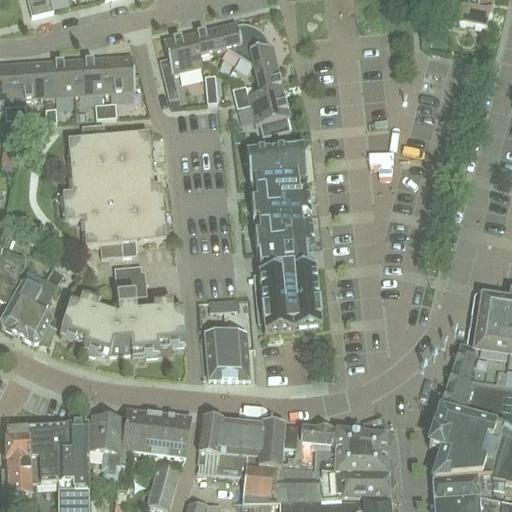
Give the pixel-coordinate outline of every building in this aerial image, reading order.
[(25,0),(31,21),(53,16),(48,0),(25,0)] [(488,10),(490,0),(459,0),(459,4),(457,4),(453,25),(485,32),(490,10),(488,10)] [(236,30),(235,27),(192,38),(201,72),(202,72),(199,61),(226,54),(238,62),(257,33),(253,31),(249,30),(245,29),(240,29),(236,30)] [(282,93),(271,50),(269,50),(268,46),(266,42),(263,39),(260,36),(257,33),(238,62),(252,70),(259,97),(247,100),(245,91),(232,94),(234,104),(282,93)] [(168,106),(179,103),(173,79),(201,72),(192,38),(162,45),(167,63),(158,66),(168,106)] [(134,96),(132,61),(101,63),(104,99),(134,96)] [(104,99),(101,63),(71,65),(74,101),(104,99)] [(74,101),(71,65),(41,67),(44,103),(74,101)] [(44,103),(41,67),(12,69),(14,105),(44,103)] [(0,105),(14,105),(12,69),(0,70),(0,105)] [(213,80),(203,81),(205,107),(216,106),(213,80)] [(290,136),(287,123),(289,123),(282,93),(234,104),(237,114),(250,111),(254,131),(259,130),(262,143),(290,136)] [(105,109),(95,110),(96,124),(106,123),(105,109)] [(115,109),(105,109),(106,123),(116,122),(115,109)] [(15,111),(5,112),(5,126),(15,125),(15,111)] [(25,111),(15,111),(15,125),(25,125),(25,111)] [(55,114),(45,115),(46,128),(56,128),(55,114)] [(24,127),(24,139),(37,138),(36,127),(24,127)] [(131,261),(130,248),(165,245),(160,191),(152,191),(148,139),(104,143),(103,130),(81,132),(83,144),(67,146),(72,198),(62,199),(64,227),(82,225),(85,252),(99,251),(100,263),(131,261)] [(234,135),(235,146),(246,145),(245,138),(241,134),(234,135)] [(18,147),(5,146),(3,158),(16,159),(18,147)] [(264,338),(321,333),(320,322),(321,322),(319,305),(315,271),(313,272),(311,253),(313,252),(311,230),(310,230),(309,219),(310,219),(308,197),(306,197),(305,186),(306,186),(303,150),(245,156),(247,173),(257,172),(267,276),(257,277),(258,279),(252,280),(258,330),(263,330),(264,338)] [(2,331),(18,340),(47,285),(46,285),(40,295),(18,282),(20,268),(0,259),(0,304),(9,309),(0,325),(2,331)] [(53,272),(47,285),(18,340),(33,348),(39,346),(52,321),(43,316),(53,298),(56,290),(64,278),(53,272)] [(140,272),(113,274),(115,301),(117,322),(97,315),(100,306),(82,300),(79,309),(71,306),(59,341),(71,345),(69,352),(94,361),(108,365),(109,361),(130,359),(131,363),(145,361),(145,362),(172,359),(172,351),(184,350),(181,314),(171,315),(170,305),(152,307),(153,316),(136,318),(134,300),(143,299),(140,272)] [(460,351),(440,412),(505,430),(511,431),(511,295),(508,295),(507,306),(481,302),(475,342),(473,355),(460,351)] [(235,305),(221,306),(222,317),(236,315),(235,305)] [(209,318),(222,317),(221,306),(208,307),(209,318)] [(249,386),(245,338),(204,337),(208,385),(249,386)] [(511,431),(505,430),(440,412),(428,451),(445,456),(431,485),(490,480),(490,483),(504,486),(511,487),(511,431)] [(146,459),(148,441),(146,441),(148,419),(126,417),(125,426),(120,472),(129,473),(131,457),(146,459)] [(185,463),(191,423),(148,419),(146,441),(148,441),(146,459),(185,463)] [(88,430),(88,455),(112,458),(110,475),(119,476),(119,472),(120,472),(125,426),(91,423),(90,430),(88,430)] [(217,458),(221,426),(221,424),(203,423),(198,458),(197,469),(204,470),(206,458),(217,459),(217,458)] [(281,467),(282,452),(284,431),(284,430),(261,428),(261,430),(221,426),(217,458),(217,459),(216,479),(244,482),(245,473),(259,474),(271,475),(271,472),(280,473),(281,467)] [(88,511),(88,455),(88,430),(67,431),(69,453),(58,453),(58,489),(58,511),(88,511)] [(31,490),(36,490),(58,489),(58,453),(69,453),(67,431),(26,433),(28,474),(30,473),(31,490)] [(298,446),(299,432),(284,431),(282,452),(297,453),(298,449),(298,446)] [(311,454),(312,454),(330,456),(331,450),(337,450),(339,436),(299,432),(298,446),(298,449),(312,449),(311,454)] [(28,474),(26,433),(6,434),(6,450),(2,450),(2,461),(6,461),(7,475),(8,501),(7,501),(7,511),(36,511),(36,490),(31,490),(30,473),(28,474)] [(332,509),(388,506),(384,440),(339,436),(337,450),(331,450),(330,456),(312,454),(312,459),(312,469),(308,469),(307,476),(297,475),(280,473),(271,472),(271,475),(259,474),(245,473),(244,482),(242,509),(279,509),(332,508),(332,509)] [(312,469),(312,459),(303,458),(302,463),(298,463),(297,475),(307,476),(308,469),(312,469)] [(158,471),(147,509),(155,511),(168,511),(178,477),(158,471)] [(490,480),(431,485),(432,496),(476,493),(490,492),(503,494),(504,486),(490,483),(490,480)] [(115,510),(123,511),(124,511),(125,511),(128,487),(118,485),(115,510)] [(511,511),(511,509),(477,504),(476,493),(432,496),(433,511),(511,511)]
